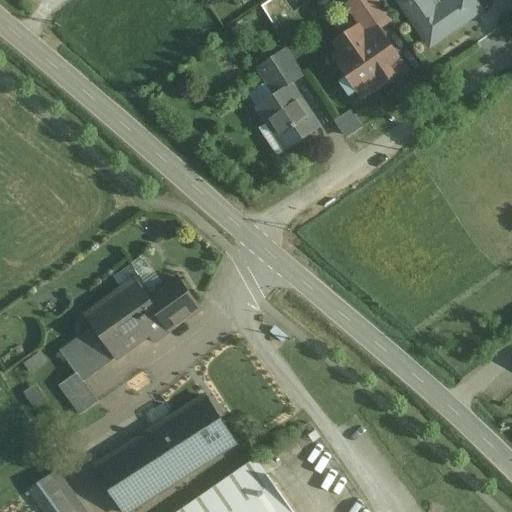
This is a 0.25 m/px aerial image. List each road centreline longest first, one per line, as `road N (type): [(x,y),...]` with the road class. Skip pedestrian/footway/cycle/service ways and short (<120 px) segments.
road 1 (secondary): [(253,237),(511,464)]
road 2 (secondary): [(0,18),(253,237)]
road 3 (unclassified): [(377,511),(240,310),(253,237)]
road 4 (residential): [(511,58),(253,237)]
